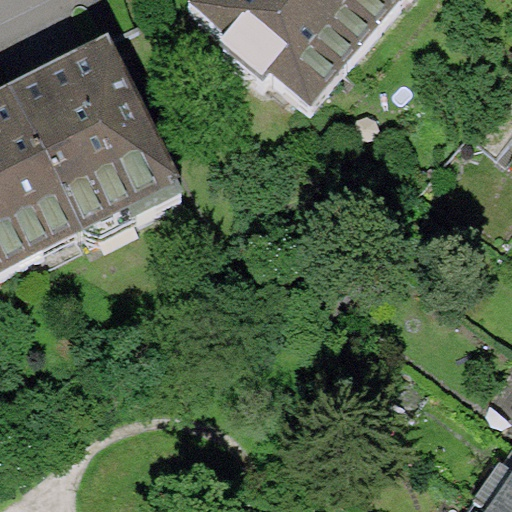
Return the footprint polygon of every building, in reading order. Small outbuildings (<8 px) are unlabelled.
[(201,0),(189,15),(232,51),(224,60),(263,93),(270,84),(310,118),(313,114),(304,107),(335,70),(344,77),(400,12),(388,1),(389,0),(201,0)] [(33,85),(5,99),(71,229),(79,245),(127,219),(134,231),(181,207),(101,50),(33,85)] [(511,143),(511,96),(508,93),(468,139),(496,162),(511,143)] [(0,281),(43,260),(36,247),(71,229),(5,99),(0,101),(0,281)] [(475,509),(478,511),(511,511),(511,482),(500,474),(475,509)]
